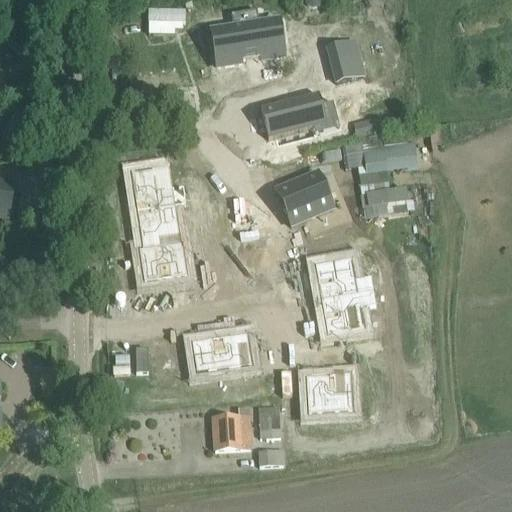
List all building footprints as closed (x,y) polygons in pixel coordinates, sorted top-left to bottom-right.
[(149,13),(149,26),(185,27),(185,14),(149,13)] [(279,26),(212,36),(217,71),(242,68),(241,63),(261,60),(262,65),(285,61),(279,26)] [(355,47),(328,53),(336,88),(364,82),(355,47)] [(318,97),(260,112),(268,143),(326,128),(318,97)] [(389,135),(387,126),(381,127),(380,121),(353,127),(356,143),(383,137),(383,136),(389,135)] [(362,175),(415,174),(415,146),(361,148),(362,175)] [(247,169),(188,177),(202,280),(252,274),(249,249),(247,249),(240,192),(250,191),(247,169)] [(170,171),(130,177),(136,216),(176,210),(186,209),(184,191),(173,192),(170,171)] [(318,177),(276,194),(291,230),(333,212),(318,177)] [(7,217),(9,217),(12,203),(9,202),(12,188),(0,185),(0,221),(6,222),(7,217)] [(176,210),(136,216),(142,255),(181,249),(176,210)] [(142,255),(138,256),(143,289),(188,282),(183,249),(181,249),(142,255)] [(352,262),(314,269),(320,304),(358,298),(352,262)] [(358,298),(320,304),(326,340),(365,333),(358,298)] [(195,379),(252,370),(247,338),(190,347),(195,379)] [(307,420),(353,417),(351,379),(331,380),(331,381),(305,383),(307,420)] [(258,412),(260,443),(281,442),(280,426),(298,425),(297,410),(258,412)] [(213,423),(215,455),(252,453),(249,413),(238,414),(239,422),(213,423)] [(284,471),(283,454),(258,456),(259,472),(284,471)]
